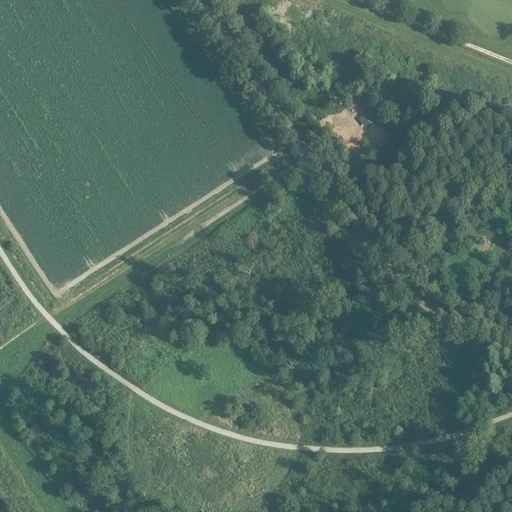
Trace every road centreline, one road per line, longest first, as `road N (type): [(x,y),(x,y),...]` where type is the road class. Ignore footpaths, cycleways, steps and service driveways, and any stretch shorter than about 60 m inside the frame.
road 1 (unclassified): [(511,333),(457,321),(415,298),(204,0)]
road 2 (track): [(311,156),(174,245)]
